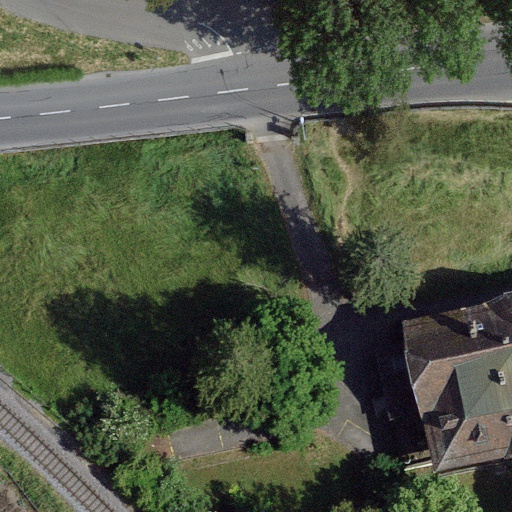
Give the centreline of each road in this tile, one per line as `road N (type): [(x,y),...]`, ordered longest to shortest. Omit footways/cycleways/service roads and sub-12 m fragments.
road 1 (secondary): [(266,88),(0,117)]
road 2 (secondary): [(266,88),(511,56)]
road 3 (residential): [(84,0),(193,21),(266,88)]
